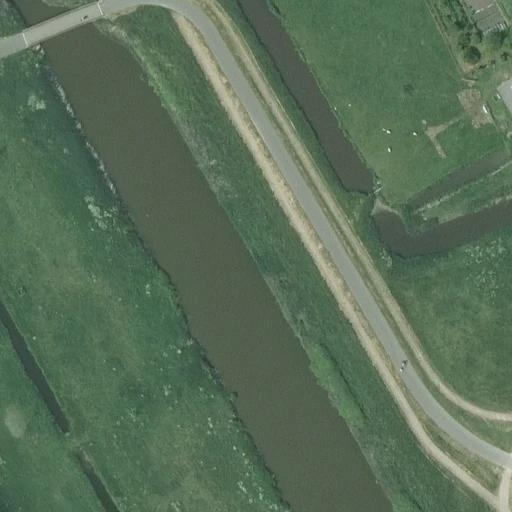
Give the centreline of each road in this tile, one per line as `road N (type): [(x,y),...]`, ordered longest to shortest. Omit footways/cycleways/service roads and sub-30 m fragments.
road 1 (unknown): [(163,0),(425,444),(496,501),(511,462)]
road 2 (track): [(203,0),(427,368),(470,408),(511,418)]
